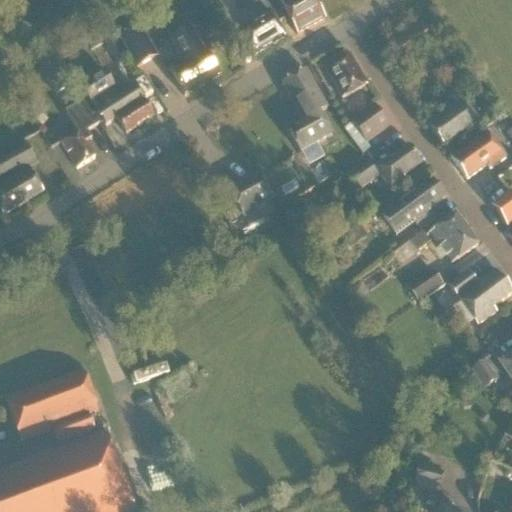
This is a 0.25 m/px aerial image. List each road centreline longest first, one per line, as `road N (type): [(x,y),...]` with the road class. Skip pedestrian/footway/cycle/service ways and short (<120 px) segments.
road 1 (residential): [(0,239),(347,30)]
road 2 (residential): [(511,267),(347,30)]
